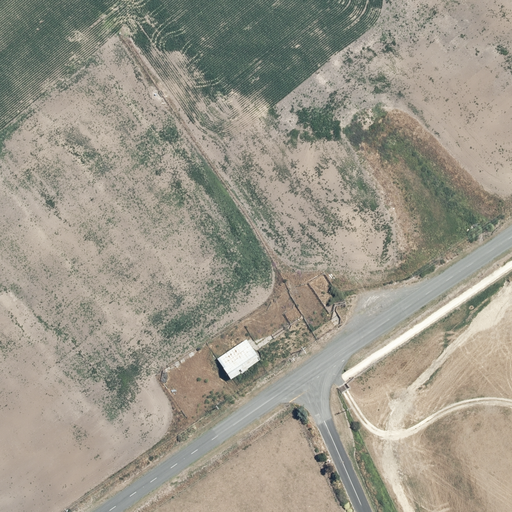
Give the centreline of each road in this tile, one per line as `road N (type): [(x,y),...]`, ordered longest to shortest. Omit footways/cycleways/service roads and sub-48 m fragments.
road 1 (tertiary): [(511,236),(304,377)]
road 2 (tertiary): [(304,377),(107,511)]
road 3 (residential): [(357,511),(304,377)]
